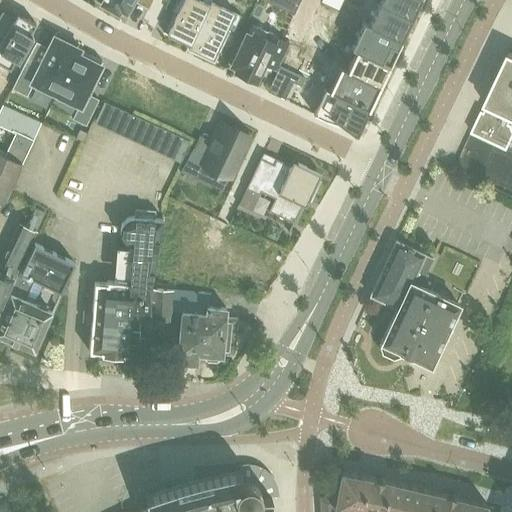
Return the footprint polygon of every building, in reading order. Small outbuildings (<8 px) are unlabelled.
[(102,0),(100,3),(118,13),(120,9),(126,13),(133,0),(132,0),(150,0),(152,1),(152,0),(102,0)] [(176,13),(167,33),(190,44),(210,0),(212,1),(212,0),(175,0),(171,11),(176,13)] [(190,44),(188,47),(213,59),(228,27),(233,30),(241,14),(212,1),(210,0),(190,44)] [(379,0),(379,2),(411,18),(419,0),(379,0)] [(379,2),(368,24),(401,39),(411,18),(379,2)] [(329,5),(323,20),(333,25),(340,11),(329,5)] [(0,28),(0,62),(9,68),(14,60),(18,62),(33,36),(30,34),(36,23),(17,12),(13,18),(6,31),(0,28)] [(363,21),(351,47),(357,49),(389,65),(401,39),(368,24),(363,21)] [(246,32),(230,65),(236,67),(234,71),(256,81),(264,63),(275,68),(287,43),(276,37),(277,36),(252,24),(247,33),(246,32)] [(24,62),(11,88),(26,96),(33,83),(56,94),(79,49),(75,47),(77,43),(60,34),(57,39),(54,37),(38,69),(24,62)] [(290,42),(285,52),(303,61),(309,50),(290,42)] [(79,49),(56,94),(80,106),(73,120),(86,126),(99,100),(86,94),(102,61),(79,49)] [(357,49),(347,69),(380,84),(389,65),(357,49)] [(511,53),(509,52),(500,71),(490,75),(494,84),(484,103),(487,105),(484,111),(481,110),(471,132),(506,148),(511,135),(511,124),(510,123),(511,122),(511,119),(511,120),(511,119),(511,53)] [(340,65),(328,90),(368,109),(380,84),(347,69),(340,65)] [(278,66),(275,73),(293,82),(296,75),(278,66)] [(324,88),(313,113),(356,133),(368,109),(328,90),(324,88)] [(0,202),(2,203),(3,204),(41,122),(2,104),(0,107),(0,125),(15,132),(4,156),(0,154),(0,202)] [(193,147),(181,171),(195,178),(196,177),(202,163),(229,176),(230,176),(237,162),(243,151),(242,151),(249,136),(220,122),(212,141),(205,154),(194,149),(194,148),(193,148),(193,147)] [(305,206),(308,201),(311,202),(321,180),(318,178),(321,173),(307,166),(292,159),(290,165),(275,158),(273,163),(261,158),(264,152),(262,152),(245,188),(259,195),(261,191),(274,197),(268,210),(292,222),(288,231),(289,231),(302,204),(305,206)] [(0,305),(12,279),(13,279),(44,213),(35,209),(26,228),(19,225),(0,265),(0,305)] [(136,354),(136,350),(137,334),(147,335),(149,314),(149,287),(151,287),(163,219),(133,216),(131,216),(129,216),(127,217),(125,218),(124,219),(122,220),(121,221),(120,223),(119,225),(118,227),(118,229),(118,230),(118,232),(119,234),(119,236),(120,238),(121,239),(123,241),(124,242),(126,243),(128,244),(131,244),(128,281),(106,279),(106,282),(94,281),(89,351),(101,352),(101,355),(123,356),(123,353),(136,354)] [(276,240),(281,229),(270,224),(265,234),(276,240)] [(232,268),(222,289),(221,291),(239,299),(247,281),(252,284),(260,266),(261,267),(263,262),(262,262),(269,246),(240,232),(235,242),(230,240),(226,249),(219,262),(232,268)] [(431,257),(396,240),(394,242),(395,242),(371,293),(370,293),(369,295),(389,304),(388,307),(395,310),(380,341),(381,341),(379,345),(382,353),(393,358),(400,355),(407,358),(409,355),(410,355),(427,363),(429,364),(431,362),(430,362),(434,354),(457,303),(418,286),(431,257)] [(0,334),(2,335),(10,339),(11,339),(12,337),(16,339),(15,341),(24,345),(33,349),(34,347),(51,311),(34,303),(43,283),(60,291),(74,262),(34,243),(0,315),(0,334)] [(207,306),(208,293),(150,288),(151,318),(168,320),(168,318),(180,319),(177,347),(173,347),(171,360),(176,360),(176,361),(178,361),(192,362),(194,362),(193,362),(196,363),(196,360),(197,352),(201,353),(201,355),(205,360),(206,360),(207,360),(216,361),(222,357),(222,353),(233,354),(236,317),(224,316),(224,308),(207,306)] [(240,474),(240,471),(225,474),(174,487),(144,496),(148,506),(148,505),(150,511),(272,511),(271,496),(268,496),(268,493),(267,489),(266,486),(265,483),(263,481),(261,478),(258,476),(256,475),(253,474),(249,473),(246,473),(243,473),(240,474)] [(455,496),(444,493),(390,480),(340,471),(336,495),(334,495),(334,494),(319,495),(320,511),(335,511),(335,506),(364,511),(484,511),(487,503),(455,496)]
